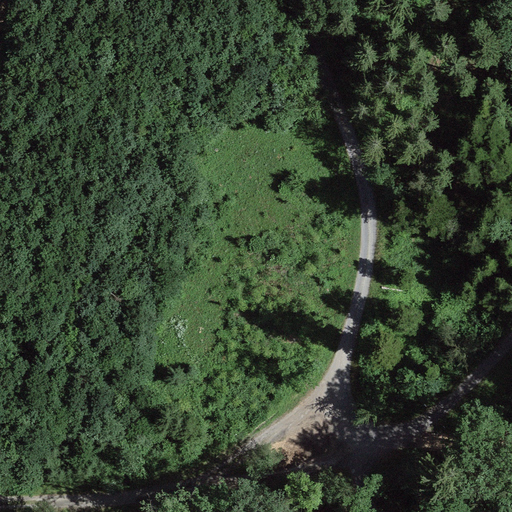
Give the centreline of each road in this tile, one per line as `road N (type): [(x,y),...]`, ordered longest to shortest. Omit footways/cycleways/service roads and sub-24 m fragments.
road 1 (track): [(511,337),(450,399),(380,437),(324,398),(192,485),(0,505)]
road 2 (track): [(301,0),(354,154),(369,250),(342,362),(324,398)]
road 3 (track): [(192,485),(331,461),(380,437)]
